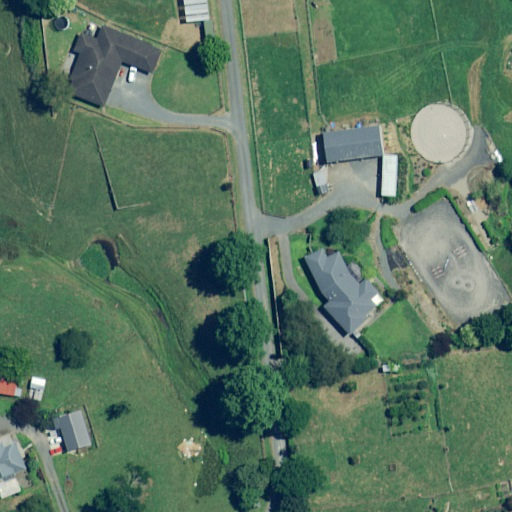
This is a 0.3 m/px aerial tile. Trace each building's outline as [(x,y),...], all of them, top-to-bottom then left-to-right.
[(165,50),(106,27),(101,40),(85,34),(78,51),(86,54),(70,93),(108,107),(125,62),(155,74),(165,50)] [(386,156),(382,126),(327,134),(331,164),(386,156)] [(332,193),(326,172),(316,175),(322,195),(332,193)] [(326,250),(306,260),(331,303),(327,307),(353,335),(371,319),(369,317),(388,300),(369,280),(363,286),(353,275),(342,253),(331,259),(326,250)] [(19,377),(19,372),(5,371),(5,373),(0,373),(0,390),(4,391),(4,394),(25,396),(26,377),(19,377)] [(0,482),(30,471),(18,439),(0,446),(0,482)]
